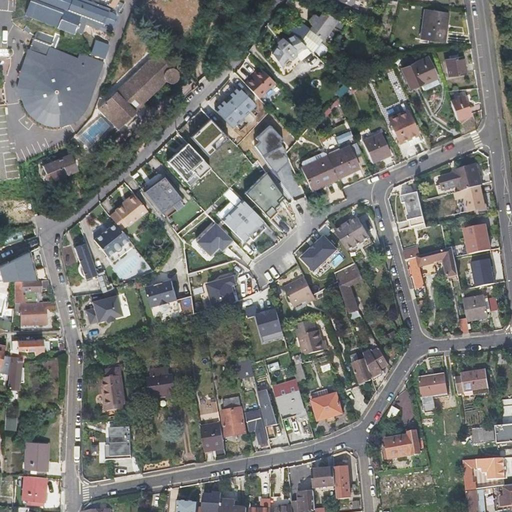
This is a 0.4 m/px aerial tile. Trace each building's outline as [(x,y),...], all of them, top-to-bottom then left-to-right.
[(87,21),(33,0),(31,0),(25,15),(74,35),(76,32),(82,34),(87,21)] [(89,26),(101,30),(102,30),(104,30),(106,29),(106,28),(108,27),(113,14),(106,12),(98,9),(76,0),(33,0),(87,21),(91,23),(89,26)] [(104,0),(98,9),(106,12),(113,0),(104,0)] [(353,0),(351,5),(358,8),(361,0),(353,0)] [(441,41),(446,11),(422,7),(417,37),(441,41)] [(310,29),(328,43),(331,39),(326,36),(333,26),(344,32),(347,24),(323,12),(319,17),(317,15),(314,14),(310,20),(312,26),(310,29)] [(296,19),(288,29),(295,35),(301,41),(309,29),(296,19)] [(72,64),(74,59),(72,58),(68,56),(63,54),(58,53),(56,53),(54,60),(50,60),(48,61),(55,39),(36,32),(20,80),(25,81),(25,83),(24,86),(23,91),(24,96),(25,101),(25,103),(27,108),(30,112),(32,114),(34,116),(38,119),(42,122),(47,124),(49,124),(52,125),(57,125),(62,124),(64,124),(66,123),(67,123),(69,122),(71,121),(74,120),(76,118),(78,117),(79,115),(81,113),(83,111),(84,109),(85,106),(86,104),(87,102),(88,99),(88,97),(88,94),(88,92),(88,89),(88,87),(87,84),(87,82),(86,79),(85,77),(83,75),(82,73),(80,71),(78,69),(77,67),(75,66),(72,64)] [(301,41),(295,35),(285,40),(279,45),(273,54),(286,73),(311,50),(301,41)] [(156,51),(100,110),(112,120),(120,117),(126,123),(138,110),(136,108),(143,101),(144,102),(166,79),(168,79),(172,79),(173,78),(175,77),(176,76),(177,74),(177,72),(177,70),(176,68),(175,67),(172,65),(156,51)] [(400,66),(405,76),(409,86),(434,75),(425,55),(400,66)] [(447,76),(464,73),(461,55),(444,58),(447,76)] [(66,123),(69,129),(90,113),(95,101),(94,79),(74,59),(72,64),(75,66),(77,67),(78,69),(80,71),(82,73),(83,75),(85,77),(86,79),(87,82),(87,84),(88,87),(88,89),(88,92),(88,94),(88,97),(88,99),(87,102),(86,104),(85,106),(84,109),(83,111),(81,113),(79,115),(78,117),(76,118),(74,120),(71,121),(69,122),(67,123),(66,123)] [(251,77),(244,83),(258,97),(275,82),(261,68),(251,77)] [(346,90),(347,92),(349,94),(354,89),(351,86),(349,87),(346,90)] [(257,105),(241,89),(217,113),(233,129),(257,105)] [(457,119),(470,115),(463,95),(450,100),(457,119)] [(120,117),(112,120),(121,129),(143,124),(148,104),(148,103),(148,102),(147,102),(146,102),(145,103),(144,102),(143,101),(136,108),(138,110),(126,123),(120,117)] [(387,117),(393,129),(398,141),(408,136),(416,132),(405,109),(387,117)] [(228,138),(211,120),(192,138),(209,156),(228,138)] [(270,126),(251,144),(276,172),(290,158),(277,144),(282,139),(270,126)] [(371,161),(380,157),(390,152),(380,131),(362,140),(371,161)] [(168,163),(190,187),(211,169),(189,145),(168,163)] [(327,155),(336,175),(337,177),(359,167),(348,145),(327,155)] [(63,173),(62,169),(61,166),(63,165),(66,172),(76,168),(75,166),(80,164),(77,158),(73,160),(69,151),(42,163),(46,171),(48,170),(49,173),(48,174),(50,179),(63,173)] [(322,181),(336,175),(327,155),(301,167),(311,189),(323,183),(322,181)] [(479,185),(480,185),(477,168),(457,173),(455,173),(456,175),(441,179),(444,193),(455,190),(479,185)] [(267,173),(246,194),(270,220),(279,213),(275,208),(285,198),(267,173)] [(163,215),(182,200),(164,177),(145,192),(163,215)] [(484,207),(483,200),(481,192),(479,185),(455,190),(461,214),(485,208),(484,207)] [(114,208),(108,213),(113,220),(118,227),(124,222),(125,223),(145,208),(132,192),(127,195),(125,197),(126,198),(113,208),(114,208)] [(15,209),(22,209),(28,208),(28,203),(25,203),(25,199),(7,200),(7,212),(15,212),(15,209)] [(432,199),(420,202),(426,228),(434,226),(430,209),(434,208),(432,199)] [(243,200),(222,221),(244,243),(265,222),(243,200)] [(426,228),(420,202),(420,201),(410,204),(417,230),(426,228)] [(0,220),(0,227),(12,225),(10,218),(0,220)] [(118,227),(113,220),(105,226),(106,227),(104,229),(102,230),(101,229),(92,236),(112,262),(133,246),(118,227)] [(348,228),(347,227),(337,233),(349,253),(371,241),(360,220),(352,225),(353,226),(348,228)] [(223,252),(234,241),(216,223),(197,243),(211,257),(219,249),(223,252)] [(490,250),(487,237),(484,224),(464,229),(470,254),(490,250)] [(323,235),(299,258),(313,273),(337,250),(323,235)] [(401,244),(405,261),(409,260),(432,254),(427,238),(401,244)] [(96,272),(84,240),(73,244),(84,276),(96,272)] [(374,247),(371,241),(349,253),(352,259),(374,247)] [(453,249),(432,254),(409,260),(416,289),(425,287),(420,268),(434,264),(434,262),(445,260),(454,258),(453,249)] [(470,254),(466,255),(469,266),(493,260),(490,250),(470,254)] [(0,279),(36,278),(30,252),(0,266),(0,279)] [(458,275),(454,258),(445,260),(448,278),(453,277),(458,275)] [(458,279),(458,275),(453,277),(448,278),(445,260),(434,262),(434,264),(435,266),(443,264),(446,281),(458,279)] [(349,314),(353,312),(357,311),(358,311),(350,286),(361,280),(358,274),(360,273),(355,263),(335,273),(338,282),(349,314)] [(234,275),(205,283),(212,309),(236,302),(232,286),(236,285),(234,275)] [(311,296),(313,295),(303,276),(283,288),(294,307),(307,300),(308,303),(312,300),(311,296)] [(22,281),(22,288),(22,291),(42,291),(42,286),(48,286),(46,280),(22,281)] [(172,281),(146,288),(152,307),(161,305),(161,306),(170,304),(170,303),(178,301),(172,281)] [(23,301),(23,303),(46,302),(46,294),(22,295),(22,297),(16,297),(16,301),(23,301)] [(117,296),(93,303),(95,310),(87,312),(91,326),(122,316),(117,296)] [(467,322),(477,320),(488,318),(487,314),(490,313),(487,300),(484,301),(484,297),(463,301),(466,319),(467,322)] [(46,302),(23,303),(14,303),(14,311),(19,310),(19,323),(40,323),(40,309),(53,309),(51,301),(46,302)] [(248,319),(254,317),(262,345),(284,338),(275,308),(259,312),(257,304),(245,308),(248,319)] [(9,308),(0,308),(0,320),(10,321),(9,308)] [(303,356),(313,353),(323,350),(321,341),(314,318),(293,325),(303,356)] [(459,320),(461,334),(469,334),(467,322),(466,319),(459,320)] [(373,335),(370,336),(368,338),(372,345),(377,343),(373,335)] [(41,338),(36,338),(11,341),(12,346),(17,345),(18,350),(22,350),(32,349),(33,355),(40,351),(42,351),(41,338)] [(363,354),(365,360),(372,377),(382,372),(380,369),(389,364),(378,345),(376,347),(377,350),(372,353),(370,350),(363,354)] [(355,347),(346,350),(348,357),(356,354),(358,353),(355,347)] [(372,377),(365,360),(358,362),(356,354),(348,357),(358,383),(364,381),(365,381),(366,381),(371,380),(372,378),(372,377)] [(14,378),(16,378),(17,379),(18,358),(9,357),(8,377),(7,377),(6,388),(14,389),(14,378)] [(250,366),(249,361),(248,357),(233,361),(235,369),(250,366)] [(9,359),(1,359),(0,361),(0,371),(8,372),(9,359)] [(305,380),(300,364),(296,366),(297,371),(293,372),(296,382),(305,380)] [(147,394),(158,393),(165,393),(165,395),(165,397),(175,396),(172,373),(168,373),(167,365),(148,367),(149,375),(145,376),(147,394)] [(464,399),(469,399),(474,398),(473,395),(488,392),(485,369),(460,374),(461,377),(455,378),(457,393),(463,392),(464,399)] [(101,375),(102,383),(103,390),(101,391),(103,409),(123,406),(119,373),(101,375)] [(424,414),(429,413),(434,412),(432,400),(431,396),(448,393),(444,374),(418,378),(422,404),(424,411),(424,414)] [(17,383),(17,379),(16,378),(14,378),(14,389),(6,388),(6,391),(16,391),(17,383)] [(282,420),(293,417),(305,413),(298,393),(276,399),(282,420)] [(326,418),(326,419),(327,421),(331,420),(334,419),(333,416),(342,413),(336,393),(311,401),(317,421),(326,418)] [(222,400),(223,411),(225,421),(222,421),(225,437),(233,436),(237,435),(245,434),(238,398),(222,400)] [(387,417),(395,420),(400,409),(392,405),(387,417)] [(497,444),(505,443),(511,442),(511,423),(511,411),(511,410),(511,406),(501,407),(503,426),(495,427),(497,444)] [(105,428),(106,435),(108,441),(105,442),(107,453),(125,449),(121,434),(136,430),(134,414),(116,417),(117,422),(106,424),(105,428)] [(259,448),(263,447),(267,446),(259,416),(245,419),(248,433),(255,431),(259,448)] [(199,420),(200,427),(220,424),(219,417),(199,420)] [(17,418),(6,418),(5,431),(16,431),(17,418)] [(224,449),(222,436),(220,424),(200,427),(204,452),(215,450),(224,449)] [(485,428),(486,435),(486,443),(494,442),(492,427),(485,428)] [(407,435),(396,437),(385,439),(386,446),(384,447),(385,450),(387,450),(389,459),(420,453),(416,431),(407,432),(407,435)] [(24,470),(34,470),(45,471),(45,464),(46,444),(26,442),(24,470)] [(467,473),(467,471),(467,470),(494,468),(495,479),(504,478),(502,459),(462,461),(463,473),(467,473)] [(334,469),(336,500),(349,499),(346,467),(334,469)] [(313,488),(324,487),(335,487),(333,469),(311,471),(313,488)] [(426,474),(426,471),(425,469),(422,469),(422,474),(378,478),(379,491),(431,486),(429,474),(426,474)] [(23,476),(22,488),(21,500),(42,502),(43,494),(44,478),(23,476)] [(482,490),(482,492),(483,494),(503,491),(505,506),(511,504),(511,487),(503,489),(503,487),(482,490)] [(477,511),(475,490),(472,491),(465,492),(466,495),(466,499),(467,507),(469,507),(469,511),(477,511)] [(299,511),(316,511),(314,492),(313,492),(297,494),(298,504),(291,505),(292,511),(299,511)] [(201,511),(219,511),(220,499),(203,498),(202,507),(201,511)] [(220,499),(219,511),(246,511),(247,507),(238,507),(235,499),(221,498),(220,499)] [(197,511),(198,506),(198,502),(177,500),(175,511),(197,511)] [(261,500),(261,504),(261,508),(250,508),(250,511),(269,511),(270,506),(270,500),(261,500)] [(81,511),(110,511),(111,511),(92,510),(92,503),(91,504),(81,511)]
